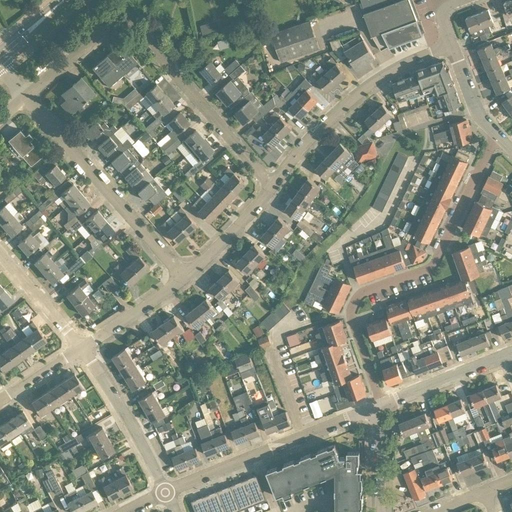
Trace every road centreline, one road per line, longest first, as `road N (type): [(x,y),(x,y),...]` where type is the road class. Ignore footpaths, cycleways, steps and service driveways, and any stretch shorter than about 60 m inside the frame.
road 1 (residential): [(381,405),(356,334),(354,298),(425,270),(496,136)]
road 2 (residential): [(183,276),(28,98)]
road 3 (residential): [(165,491),(381,405)]
road 4 (residential): [(275,184),(345,103),(398,66),(452,47)]
road 5 (residential): [(275,184),(129,18)]
road 6 (residential): [(165,491),(85,348)]
road 7 (residential): [(381,405),(508,354)]
road 8 (residential): [(28,98),(116,19),(129,18)]
road 9 (residential): [(183,276),(232,238),(275,184)]
road 10 (residential): [(85,348),(0,255)]
road 11 (residential): [(85,348),(183,276)]
